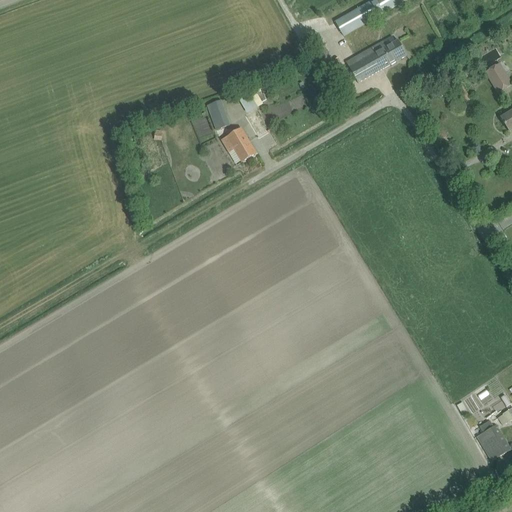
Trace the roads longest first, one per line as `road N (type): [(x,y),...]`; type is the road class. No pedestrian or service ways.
road 1 (unclassified): [(244,184),(396,98),(511,282)]
road 2 (track): [(244,184),(0,329)]
road 3 (track): [(511,24),(396,98)]
